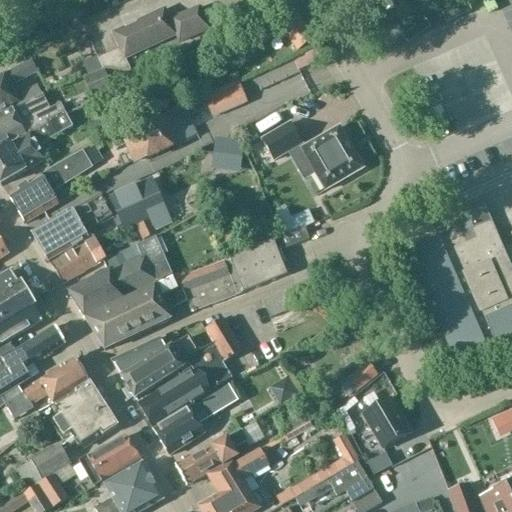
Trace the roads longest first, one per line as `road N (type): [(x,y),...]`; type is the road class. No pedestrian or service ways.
road 1 (unclassified): [(511,389),(436,420),(366,261),(372,229),(406,169),(306,0)]
road 2 (track): [(348,66),(13,240)]
road 3 (unclassified): [(181,511),(0,219)]
